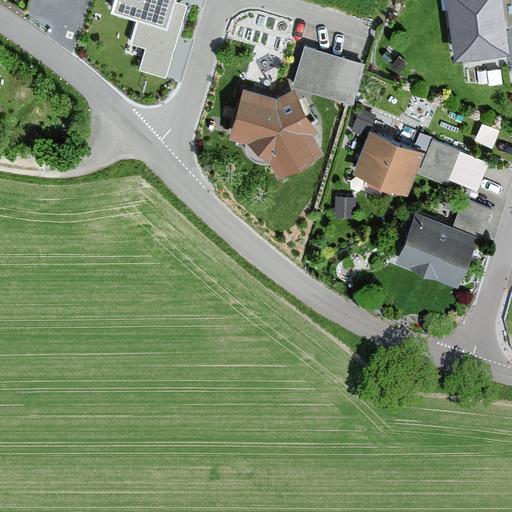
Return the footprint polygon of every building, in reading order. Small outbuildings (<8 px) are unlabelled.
[(112,0),(111,5),(139,13),(131,41),(145,45),(139,65),(165,72),(185,2),(179,0),(112,0)] [(511,52),(511,50),(503,0),(449,0),(460,61),(511,52)] [(345,59),(306,48),(295,87),(334,98),(345,59)] [(248,154),(256,160),(268,159),(277,175),(320,152),(308,130),(314,127),(293,88),(275,97),(242,88),(228,138),(245,143),(248,154)] [(407,192),(423,150),(371,132),(376,119),(360,113),(352,134),(366,139),(354,173),(407,192)] [(487,164),(432,143),(421,172),(476,193),(487,164)] [(395,261),(457,287),(488,213),(462,202),(451,229),(415,214),(395,261)]
